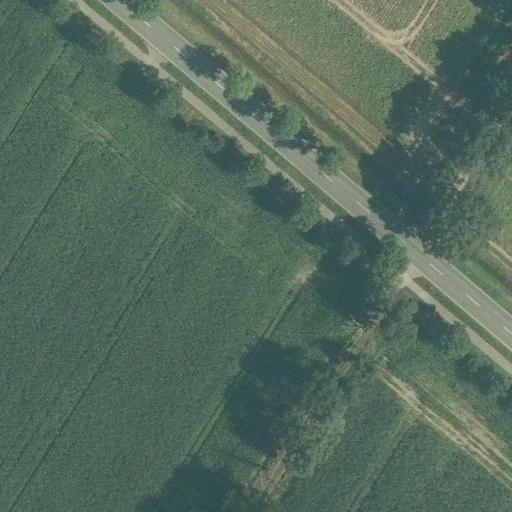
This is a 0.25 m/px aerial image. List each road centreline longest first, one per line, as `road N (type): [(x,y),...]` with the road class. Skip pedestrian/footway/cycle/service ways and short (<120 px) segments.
road 1 (secondary): [(511,342),(111,0)]
road 2 (track): [(415,259),(255,511)]
